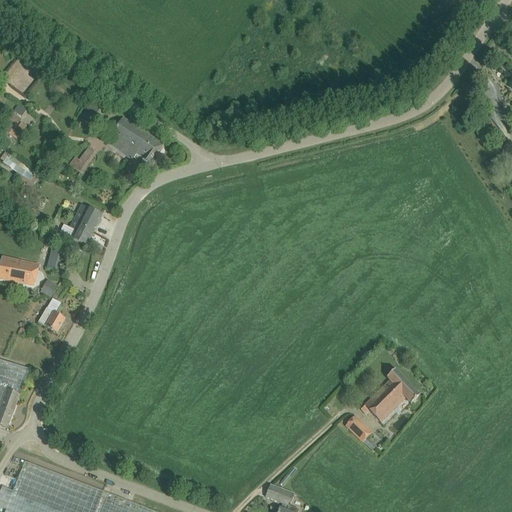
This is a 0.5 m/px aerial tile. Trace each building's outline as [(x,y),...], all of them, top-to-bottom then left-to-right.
[(11,86),(8,91),(17,97),(20,93),(11,86)] [(12,118),(24,113),(21,103),(8,108),(12,118)] [(92,104),(87,112),(82,120),(94,128),(104,111),(92,104)] [(164,146),(123,119),(109,143),(134,162),(138,155),(144,159),(143,160),(150,165),(164,146)] [(29,124),(22,121),(19,127),(15,125),(9,121),(2,131),(9,136),(19,142),(29,124)] [(75,158),(70,166),(81,175),(96,154),(89,149),(80,162),(75,158)] [(24,178),(35,186),(41,176),(9,155),(3,164),(24,178)] [(102,216),(82,206),(71,228),(77,231),(72,241),(86,248),(102,216)] [(62,236),(52,231),(48,240),(58,245),(62,236)] [(47,270),(54,272),(63,274),(68,254),(52,250),(47,270)] [(2,257),(0,264),(0,279),(34,288),(40,266),(2,257)] [(51,298),(57,287),(56,287),(47,282),(41,294),(51,298)] [(62,284),(52,298),(57,302),(68,288),(62,284)] [(65,320),(61,318),(55,314),(61,305),(53,300),(47,309),(39,323),(46,327),(46,328),(57,335),(65,320)] [(18,335),(23,337),(26,331),(21,329),(18,335)] [(0,388),(20,396),(29,370),(0,360),(0,388)] [(420,396),(395,370),(387,378),(390,382),(361,411),(365,415),(369,411),(380,423),(406,398),(412,404),(420,396)] [(0,426),(7,429),(20,396),(0,388),(0,426)] [(346,427),(353,434),(363,443),(372,434),(355,418),(356,417),(355,417),(346,427)] [(154,511),(25,462),(5,511),(154,511)] [(294,467),(283,479),(281,482),(285,485),(297,470),(294,467)] [(299,511),(289,507),(294,496),(270,486),(266,498),(283,505),(279,511),(299,511)]
